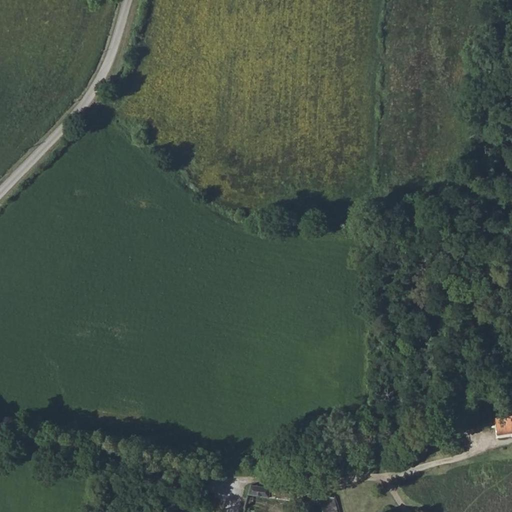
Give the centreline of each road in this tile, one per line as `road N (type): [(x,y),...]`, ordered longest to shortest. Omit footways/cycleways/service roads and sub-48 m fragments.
road 1 (unclassified): [(128,0),(105,69),(0,192)]
road 2 (unclassified): [(189,467),(305,479),(386,476)]
road 3 (unclassified): [(0,428),(189,467)]
road 4 (unclassified): [(386,476),(511,443)]
